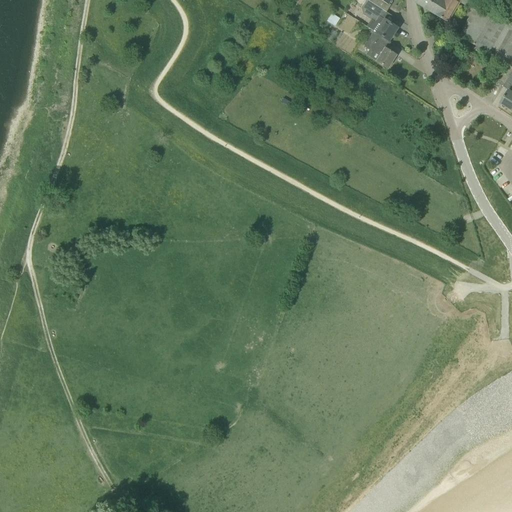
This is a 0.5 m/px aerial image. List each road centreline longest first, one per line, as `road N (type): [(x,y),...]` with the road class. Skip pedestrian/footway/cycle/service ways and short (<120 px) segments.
road 1 (track): [(86,0),(72,121),(27,260)]
road 2 (track): [(27,260),(73,411),(105,478)]
road 3 (unclassified): [(452,129),(481,205),(511,247)]
